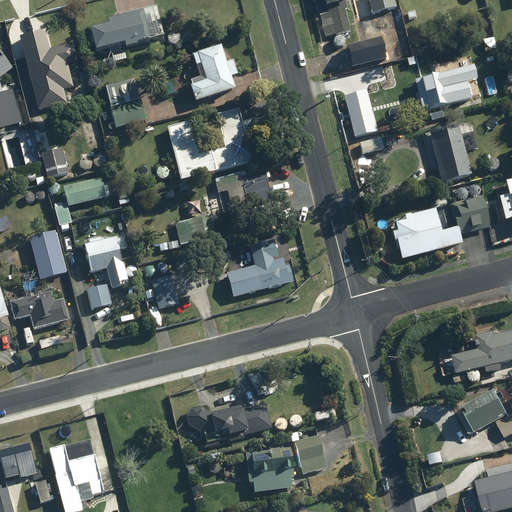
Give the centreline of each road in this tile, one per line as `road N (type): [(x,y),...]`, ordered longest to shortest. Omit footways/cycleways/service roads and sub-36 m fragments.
road 1 (residential): [(0,403),(355,313)]
road 2 (tertiary): [(274,0),(355,313)]
road 3 (tertiary): [(355,313),(402,511)]
road 4 (residential): [(511,273),(355,313)]
